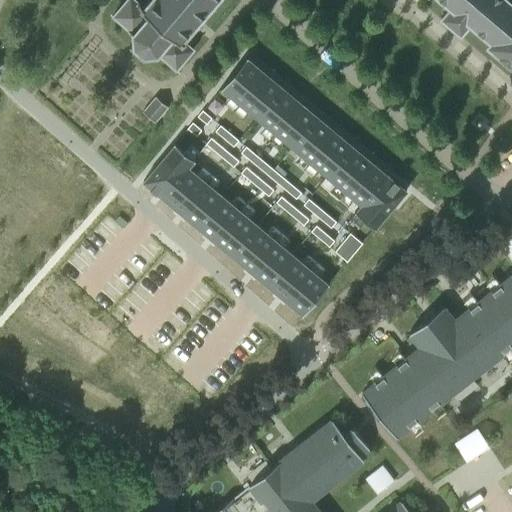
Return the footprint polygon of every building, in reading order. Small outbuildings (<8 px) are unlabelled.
[(511,1),(510,0),(146,0),(143,5),(137,0),(137,1),(135,0),(124,0),(112,15),(132,33),(134,46),(142,53),(155,53),(175,70),(193,49),(186,43),(201,23),(196,19),(212,0),(415,0),(416,0),(441,0),(449,6),(440,16),(460,33),(469,23),(489,40),(485,44),(510,65),(508,68),(511,70),(511,1)] [(242,53),(215,85),(216,86),(217,85),(252,114),(277,84),(242,54),(243,54),(242,53)] [(277,84),(252,114),(287,144),(312,113),(277,84)] [(155,123),(168,107),(155,97),(142,112),(155,123)] [(198,106),(192,113),(200,119),(203,116),(206,113),(198,106)] [(203,116),(200,119),(208,126),(211,123),(214,119),(206,113),(203,116)] [(312,113),(287,144),(322,173),(347,142),(312,113)] [(187,119),(182,125),(191,132),(197,126),(187,119)] [(211,123),(208,126),(221,137),(227,130),(214,119),(211,123)] [(207,135),(201,141),(211,149),(216,142),(207,135)] [(170,141),(139,178),(157,194),(183,163),(184,164),(189,158),(190,158),(191,157),(170,140),(169,141),(170,141)] [(238,140),(233,146),(245,157),(248,154),(251,150),(238,140)] [(216,142),(211,149),(220,156),(225,150),(216,142)] [(347,142),(322,173),(356,201),(357,202),(382,171),(347,142)] [(225,150),(220,156),(229,164),(234,158),(225,150)] [(248,154),(245,157),(253,164),(256,160),(259,157),(251,150),(248,154)] [(256,160),(253,164),(261,171),(264,167),(267,164),(259,157),(256,160)] [(183,163),(157,194),(192,223),(218,192),(184,164),(183,163)] [(242,164),(236,170),(246,178),(251,172),(242,164)] [(264,167),(261,171),(269,177),(272,174),(275,171),(267,164),(264,167)] [(272,174),(269,177),(277,184),(280,181),(283,177),(275,171),(272,174)] [(350,207),(349,208),(370,226),(371,225),(370,224),(401,187),(382,171),(357,202),(356,201),(350,208),(350,207)] [(251,172),(246,178),(255,185),(260,179),(251,172)] [(280,181),(277,184),(290,195),(296,188),(283,177),(280,181)] [(260,179),(255,185),(264,193),(269,187),(260,179)] [(218,192),(192,223),(227,252),(253,222),(218,192)] [(277,193),(271,199),(281,207),(286,201),(277,193)] [(307,198),(302,204),(315,215),(318,212),(320,208),(307,198)] [(286,201),(281,207),(290,215),(295,209),(286,201)] [(318,212),(315,215),(323,222),(326,218),(328,215),(320,208),(318,212)] [(295,209),(290,215),(299,222),(304,216),(295,209)] [(326,218),(323,222),(331,229),(334,225),(336,222),(328,215),(326,218)] [(253,222),(227,252),(262,282),(288,251),(253,222)] [(312,222),(306,229),(316,236),(321,230),(312,222)] [(334,225),(331,229),(339,235),(342,232),(344,229),(336,222),(334,225)] [(342,232),(339,235),(351,246),(357,239),(344,229),(342,232)] [(321,230),(316,236),(325,244),(330,238),(321,230)] [(338,239),(330,248),(336,254),(344,245),(338,239)] [(344,245),(336,254),(342,259),(350,250),(344,245)] [(288,251),(262,282),(297,311),(297,312),(298,312),(324,280),(323,279),(323,280),(288,251)] [(362,392),(361,393),(395,436),(396,435),(511,344),(511,274),(511,275),(454,321),(443,307),(442,306),(408,332),(409,333),(410,333),(420,347),(362,392)] [(387,511),(318,511),(309,500),(361,459),(362,459),(363,459),(359,454),(367,448),(368,448),(352,427),(351,428),(344,434),(332,419),(331,420),(213,511),(409,511),(401,501),(400,502),(387,511)] [(488,447),(476,429),(459,439),(472,458),(488,447)] [(381,465),(364,478),(376,494),(394,481),(381,465)]
